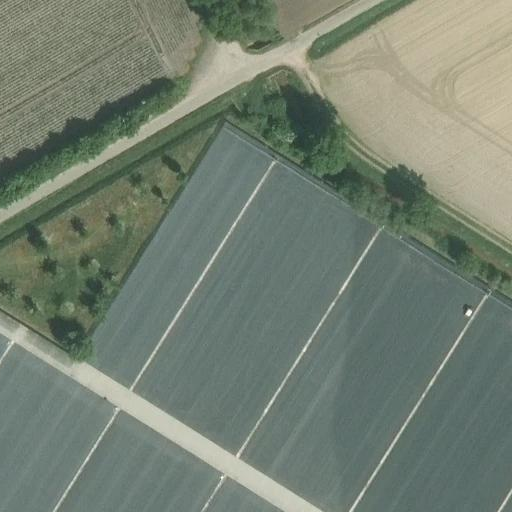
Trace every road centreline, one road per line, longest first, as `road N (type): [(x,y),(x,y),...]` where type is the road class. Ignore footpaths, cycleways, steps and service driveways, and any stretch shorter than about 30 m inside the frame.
road 1 (track): [(291,44),(358,147),(511,249)]
road 2 (track): [(0,213),(250,67)]
road 3 (track): [(250,67),(367,0)]
